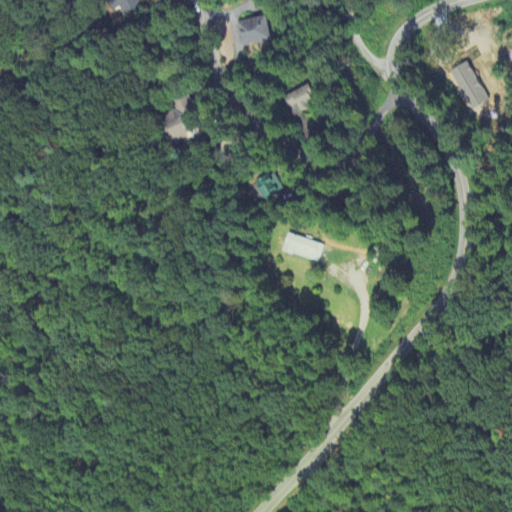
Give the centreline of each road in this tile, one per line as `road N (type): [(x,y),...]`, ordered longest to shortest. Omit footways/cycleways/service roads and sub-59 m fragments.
road 1 (tertiary): [(263,511),(455,274),(476,222),(444,133),(396,95),(392,61),(403,25),(464,0)]
road 2 (residential): [(197,0),(220,78),(259,122),(319,168),(349,167),(396,95)]
